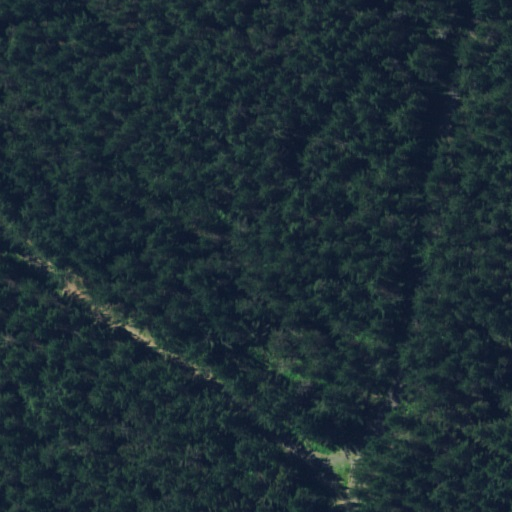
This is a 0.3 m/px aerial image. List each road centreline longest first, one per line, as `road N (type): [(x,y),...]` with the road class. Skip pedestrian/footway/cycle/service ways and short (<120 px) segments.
road 1 (track): [(333,414),(343,340),(408,75),(446,0)]
road 2 (track): [(0,257),(48,297),(202,379),(333,414)]
